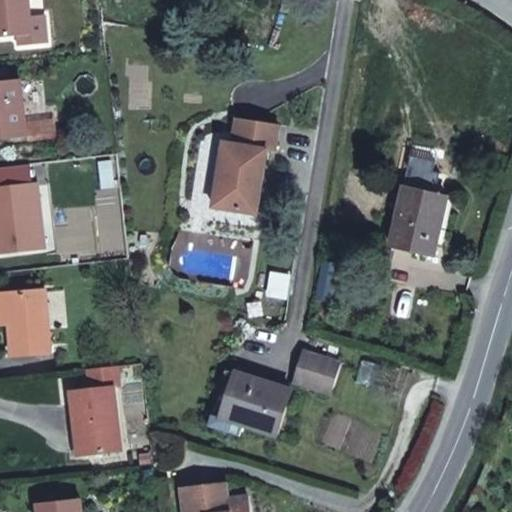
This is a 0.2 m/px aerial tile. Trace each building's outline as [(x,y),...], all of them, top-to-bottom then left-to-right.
[(27,0),(0,0),(0,38),(31,35),(27,0)] [(22,81),(0,83),(0,139),(26,137),(22,81)] [(279,125),(237,119),(233,144),(224,143),(214,208),(257,215),(267,151),(275,152),(279,125)] [(36,185),(0,188),(0,252),(43,247),(36,185)] [(446,198),(405,189),(391,246),(433,257),(446,198)] [(324,263),(318,299),(330,300),(335,265),(324,263)] [(45,291),(8,294),(10,325),(12,356),(50,354),(45,291)] [(0,325),(10,325),(8,294),(0,294),(0,325)] [(341,364),(303,351),(293,380),(331,392),(341,364)] [(120,387),(118,366),(88,370),(90,390),(71,392),(77,456),(121,452),(114,387),(120,387)] [(274,433),(288,390),(239,373),(224,416),(274,433)] [(226,503),(225,486),(216,487),(218,504),(226,503)] [(178,492),(180,511),(248,511),(248,500),(226,503),(218,504),(216,487),(178,492)] [(82,511),(81,500),(38,504),(38,511),(82,511)]
